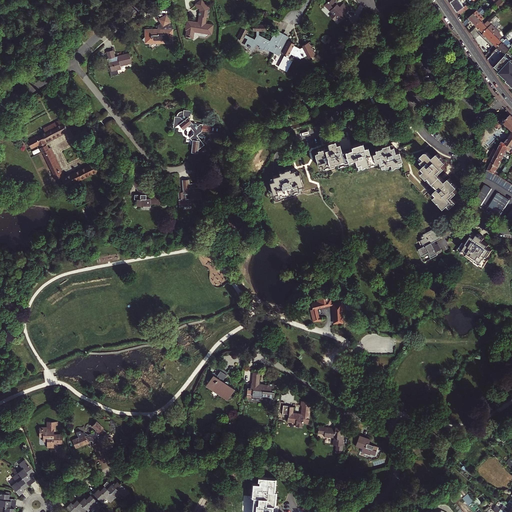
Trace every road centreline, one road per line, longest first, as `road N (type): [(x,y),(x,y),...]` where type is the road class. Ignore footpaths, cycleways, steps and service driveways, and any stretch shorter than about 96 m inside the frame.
road 1 (residential): [(247,358),(291,371),(389,435),(398,458),(392,485),(359,511)]
road 2 (residential): [(71,59),(152,162),(184,168)]
road 3 (secondary): [(509,100),(439,0)]
